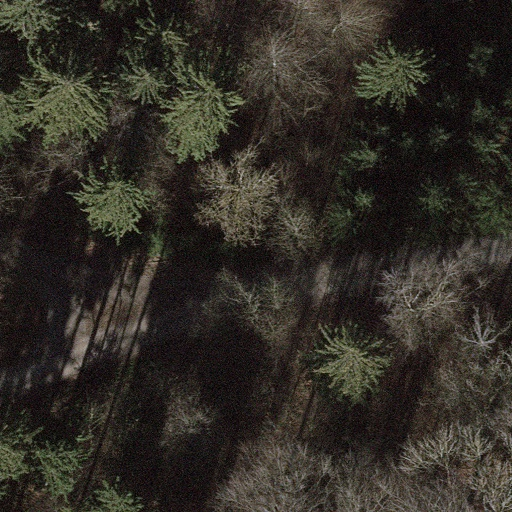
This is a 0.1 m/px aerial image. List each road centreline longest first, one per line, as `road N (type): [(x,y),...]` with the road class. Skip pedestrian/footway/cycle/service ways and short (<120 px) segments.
road 1 (track): [(0,389),(143,333),(330,282),(511,255)]
road 2 (track): [(0,251),(32,260),(143,333)]
